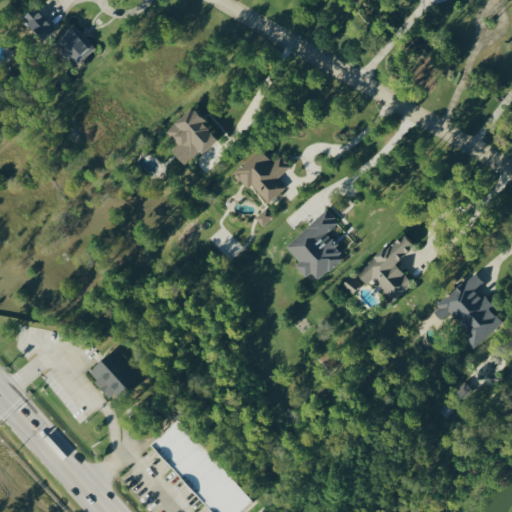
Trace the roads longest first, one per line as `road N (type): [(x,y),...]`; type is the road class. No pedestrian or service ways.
road 1 (residential): [(212,0),(511,172)]
road 2 (tertiary): [(0,398),(104,511)]
